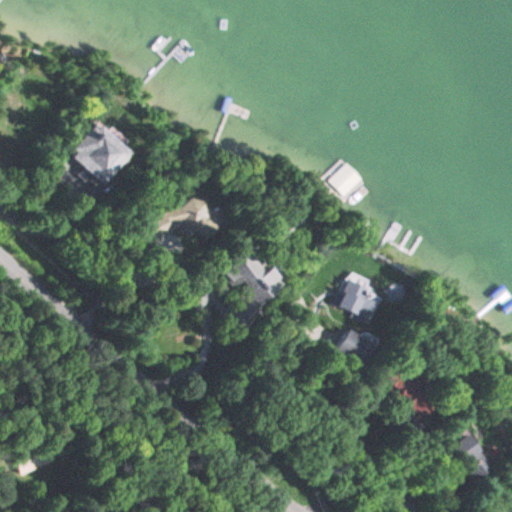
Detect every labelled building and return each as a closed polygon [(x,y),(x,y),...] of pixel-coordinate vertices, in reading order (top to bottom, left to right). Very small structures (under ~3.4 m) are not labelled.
[(128,151),(92,122),(65,155),(102,184),(128,151)] [(181,245),(212,237),(201,198),(143,213),(155,260),(183,253),(181,245)] [(235,331),(263,300),(265,298),(282,280),(278,274),(250,249),(214,272),(220,281),(207,288),(201,282),(186,291),(182,297),(190,310),(197,316),(206,310),(235,331)] [(361,297),(365,286),(345,277),(332,310),(362,322),(371,301),(361,297)] [(331,349),(358,366),(371,344),(344,328),(331,349)] [(384,387),(415,423),(431,409),(400,372),(384,387)] [(488,467),(463,434),(444,448),(469,481),(488,467)] [(40,465),(34,449),(12,457),(18,473),(40,465)] [(511,511),(511,501),(503,504),(504,511),(511,511)]
